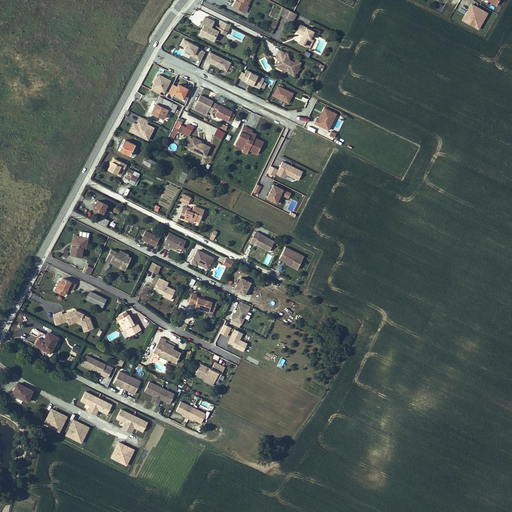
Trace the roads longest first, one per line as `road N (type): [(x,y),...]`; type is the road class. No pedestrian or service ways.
road 1 (tertiary): [(64,209),(183,0)]
road 2 (unknown): [(81,176),(290,282)]
road 3 (residential): [(236,358),(40,254)]
road 4 (residential): [(181,425),(0,334)]
road 5 (residential): [(216,284),(64,209)]
road 6 (residential): [(136,442),(0,363)]
